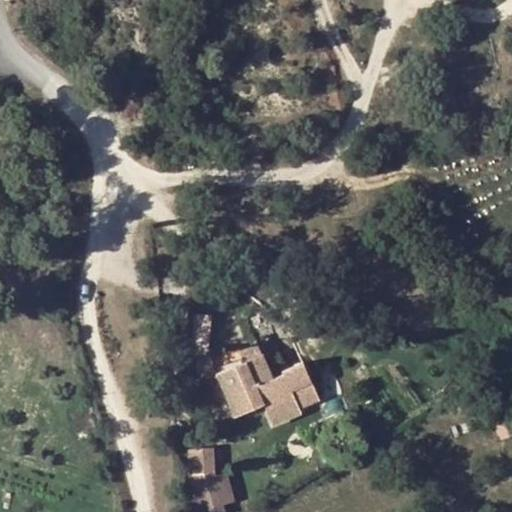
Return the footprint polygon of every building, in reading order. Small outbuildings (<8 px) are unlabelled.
[(209,349),(212,316),(195,313),(191,347),(209,349)] [(240,347),(245,360),(261,353),(256,340),(240,347)] [(261,353),(245,360),(216,373),(233,415),(262,403),(267,412),(295,400),(298,408),(318,401),(301,362),(281,371),(282,374),(272,379),(261,353)] [(267,412),(273,424),(301,413),(298,408),(295,400),(267,412)] [(184,451),(189,480),(212,476),(208,447),(184,451)]
